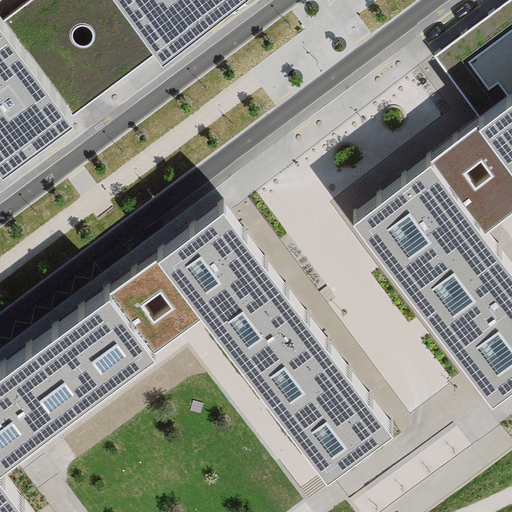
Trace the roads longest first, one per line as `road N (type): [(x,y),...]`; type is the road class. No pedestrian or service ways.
road 1 (residential): [(0,326),(435,0)]
road 2 (residential): [(284,0),(0,212)]
